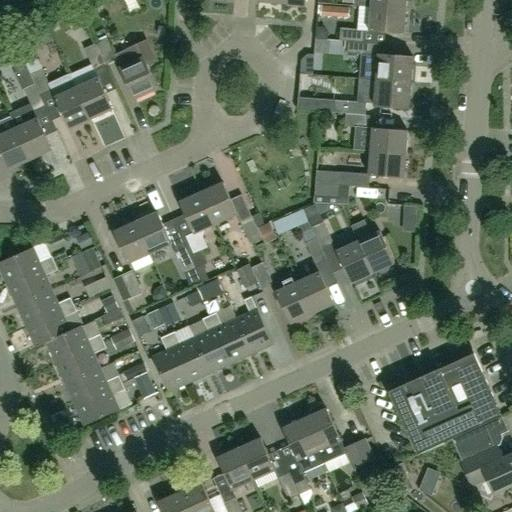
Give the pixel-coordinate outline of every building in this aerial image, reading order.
[(412,0),(370,0),(370,8),(405,10),(406,1),(412,2),(412,0)] [(349,8),(322,5),(321,16),(348,18),(349,8)] [(405,10),(370,8),(368,31),(403,34),(405,10)] [(84,22),(79,12),(68,17),(71,22),(77,25),(84,22)] [(323,27),(316,26),(315,39),(327,40),(327,32),(323,27)] [(364,30),(340,28),(339,41),(348,42),(363,43),(364,30)] [(107,39),(95,44),(106,66),(117,62),(134,100),(156,90),(145,65),(155,60),(146,40),(126,49),(127,49),(114,55),(107,39)] [(15,42),(0,48),(0,50),(7,65),(23,58),(15,42)] [(363,43),(348,42),(347,53),(378,55),(378,44),(363,43)] [(106,66),(95,44),(85,48),(95,71),(106,66)] [(301,61),(299,74),(311,75),(313,54),(307,55),(301,61)] [(413,58),(378,55),(376,80),(411,83),(413,58)] [(90,120),(76,88),(70,75),(48,84),(38,59),(26,64),(34,85),(35,84),(40,95),(51,90),(69,130),(90,120)] [(342,89),(362,90),(363,77),(342,76),(342,89)] [(98,78),(76,88),(90,120),(112,110),(98,78)] [(411,83),(376,80),(374,106),(409,109),(411,83)] [(35,84),(34,85),(24,89),(34,112),(45,107),(40,95),(35,84)] [(345,114),(370,116),(370,115),(365,115),(366,102),(326,99),(326,112),(345,114)] [(15,129),(30,160),(52,151),(37,119),(28,123),(22,111),(10,117),(16,128),(15,129)] [(370,116),(345,114),(344,127),(369,128),(370,116)] [(372,128),(370,152),(405,155),(407,131),(372,128)] [(30,160),(15,129),(0,135),(0,152),(8,170),(30,160)] [(315,184),(340,186),(341,173),(330,172),(332,153),(331,149),(318,149),(315,184)] [(405,155),(370,152),(368,176),(403,179),(405,155)] [(201,193),(215,225),(237,215),(222,183),(201,193)] [(340,186),(315,184),(314,196),(338,198),(340,186)] [(215,225),(201,193),(179,203),(193,233),(186,236),(189,245),(186,247),(196,269),(203,266),(207,264),(201,251),(208,248),(200,231),(215,225)] [(405,206),(404,217),(417,218),(418,207),(405,206)] [(312,227),(323,249),(334,244),(319,212),(307,217),(312,227)] [(135,222),(150,254),(171,244),(157,213),(135,222)] [(259,214),(252,217),(257,227),(263,224),(259,214)] [(256,242),(262,239),(257,227),(252,217),(240,222),(250,245),(256,242)] [(364,221),(351,227),(358,242),(372,273),(394,263),(380,232),(370,236),(364,221)] [(113,229),(115,232),(113,232),(128,264),(150,254),(135,222),(128,226),(127,223),(124,222),(114,226),(113,229)] [(265,243),(276,238),(270,223),(259,228),(265,243)] [(323,249),(312,227),(300,232),(316,265),(328,259),(323,249)] [(93,244),(89,233),(81,236),(85,247),(93,244)] [(372,273),(358,242),(336,251),(350,283),(372,273)] [(196,269),(186,247),(175,251),(185,274),(196,269)] [(0,270),(7,285),(54,264),(51,257),(39,262),(32,248),(0,262),(0,270)] [(93,248),(71,258),(80,277),(102,267),(93,248)] [(251,268),(258,283),(262,290),(273,285),(263,263),(251,268)] [(54,264),(7,285),(16,306),(51,290),(45,276),(57,271),(54,264)] [(258,283),(251,268),(250,265),(236,270),(245,289),(258,283)] [(196,269),(202,283),(210,280),(203,266),(196,269)] [(132,270),(113,279),(130,316),(138,312),(132,298),(143,293),(132,270)] [(319,272),(297,282),(312,314),(334,304),(319,272)] [(104,277),(77,290),(83,301),(110,289),(104,277)] [(223,290),(217,278),(205,284),(210,296),(223,290)] [(312,314),(297,282),(275,292),(290,324),(312,314)] [(153,297),(156,304),(169,298),(163,286),(156,290),(153,297)] [(51,290),(16,306),(26,326),(72,305),(69,299),(57,304),(51,290)] [(184,298),(190,312),(205,306),(199,292),(184,298)] [(107,315),(119,310),(113,297),(102,302),(107,315)] [(235,320),(251,355),(273,345),(251,297),(244,300),(250,313),(235,320)] [(159,310),(165,324),(180,317),(174,302),(158,310),(159,310)] [(72,305),(26,326),(35,348),(46,343),(69,332),(63,318),(75,313),(72,305)] [(107,315),(102,317),(106,326),(123,319),(119,309),(119,310),(107,315)] [(165,324),(158,310),(147,315),(154,329),(165,324)] [(217,312),(209,316),(231,364),(251,355),(235,320),(223,325),(217,312)] [(231,364),(209,316),(202,319),(208,332),(194,338),(210,374),(231,364)] [(69,332),(46,343),(56,364),(103,343),(100,335),(87,340),(81,326),(69,332)] [(129,330),(111,338),(116,350),(134,341),(129,330)] [(175,332),(168,336),(190,383),(210,374),(194,338),(181,344),(175,332)] [(161,339),(167,351),(152,358),(168,393),(190,383),(168,336),(161,339)] [(106,349),(103,343),(56,364),(65,384),(100,368),(94,354),(106,349)] [(451,439),(501,416),(481,373),(479,373),(478,372),(479,371),(480,370),(479,369),(474,356),(473,355),(472,355),(471,355),(464,359),(463,359),(463,360),(463,361),(461,362),(460,360),(423,377),(425,381),(416,391),(412,387),(407,390),(405,387),(405,386),(404,386),(390,391),(390,392),(389,393),(389,394),(396,409),(416,454),(451,439)] [(100,368),(65,384),(74,405),(122,383),(119,376),(106,382),(100,368)] [(122,383),(133,378),(134,378),(131,371),(119,376),(122,383)] [(147,373),(134,379),(143,400),(157,394),(147,373)] [(122,383),(74,405),(84,426),(119,410),(113,396),(125,390),(122,383)] [(304,419),(325,464),(345,455),(352,470),(376,460),(366,438),(344,447),(326,409),(325,410),(324,407),(321,406),(311,411),(310,413),(311,416),(304,419)] [(487,479),(493,494),(511,485),(511,454),(492,464),(486,452),(499,446),(502,438),(501,435),(508,432),(501,416),(451,439),(461,461),(460,462),(471,486),(487,479)] [(325,464),(304,419),(282,429),(297,461),(286,466),(299,495),(310,489),(303,474),(325,464)] [(253,480),(275,470),(261,439),(239,448),(253,480)] [(253,480),(239,448),(217,458),(231,490),(253,480)] [(299,495),(286,466),(275,470),(288,500),(299,495)] [(214,511),(202,483),(180,493),(188,511),(214,511)] [(240,511),(231,490),(220,495),(227,511),(240,511)] [(188,511),(180,493),(158,503),(162,511),(188,511)] [(380,508),(382,511),(398,511),(405,509),(400,499),(380,508)] [(346,511),(342,503),(337,506),(334,511),(346,511)]
